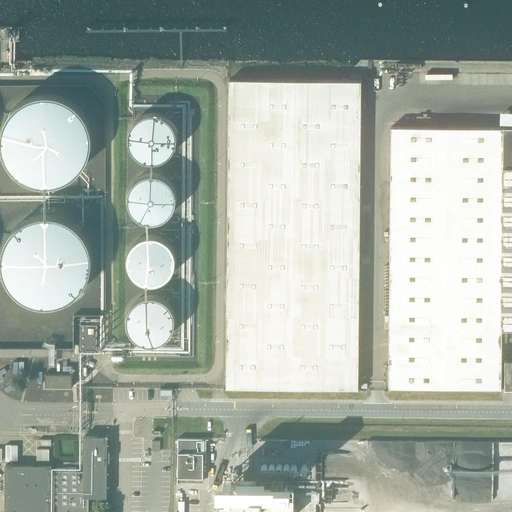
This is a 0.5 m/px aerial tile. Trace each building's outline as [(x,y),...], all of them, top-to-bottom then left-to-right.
[(360,178),(361,80),(229,79),(226,387),(227,387),(358,388),(359,339),(359,258),(360,178)] [(31,96),(25,99),(16,104),(8,113),(2,123),(0,131),(0,146),(2,155),(7,165),(13,172),(22,179),(35,184),(46,186),(57,184),(69,179),(77,173),(84,164),(88,156),(91,145),(91,134),(89,126),(86,119),(80,110),(72,102),(63,97),(54,95),(47,94),(38,94),(31,96)] [(175,128),(171,121),(165,116),(161,114),(155,113),(150,113),(143,115),(137,119),(134,121),(131,125),(129,133),(129,141),(130,144),(132,150),(137,156),(141,158),(146,160),(152,161),(160,160),(164,158),(167,156),(171,152),(173,149),(175,145),(177,139),(176,133),(175,128)] [(389,366),(386,366),(386,377),(386,387),(389,387),(501,388),(502,340),(511,340),(511,127),(503,127),(391,126),(389,366)] [(175,206),(176,199),(176,191),(174,186),(170,180),(163,176),(159,174),(153,173),(148,173),(143,175),(139,177),(135,180),(132,184),(129,190),(128,196),(128,201),(131,208),(134,212),(136,215),(140,218),(145,220),(149,221),(156,221),(161,219),(168,215),(172,210),(175,206)] [(32,217),(25,220),(17,225),(8,234),(3,244),(0,254),(0,257),(0,266),(2,276),(7,286),(13,294),(23,301),(35,306),(47,307),(57,305),(69,300),(77,294),(84,286),(89,277),(91,266),(91,255),(90,248),(87,240),(80,231),(72,224),(63,219),(55,216),(47,215),(39,216),(32,217)] [(176,257),(174,251),(170,244),(166,239),(159,236),(155,235),(149,235),(143,236),(138,239),(135,241),(131,247),(129,251),(128,255),(128,262),(129,267),(131,271),(133,274),(137,278),(144,282),(149,283),(157,283),(162,281),(166,278),(169,275),(173,270),(175,266),(176,260),(176,257)] [(175,322),(175,317),(173,310),(169,303),(165,300),(159,296),(154,295),(149,295),(145,296),(140,298),(136,300),(131,305),(128,310),(127,315),(127,322),(128,328),(130,331),(133,335),(136,339),(140,341),(145,343),(152,343),(159,342),(164,340),(169,335),(172,331),(174,327),(175,322)] [(97,348),(97,324),(80,323),(80,348),(97,348)] [(72,387),(72,374),(45,374),(45,387),(72,387)] [(106,496),(107,461),(110,461),(110,451),(107,451),(107,436),(84,436),(84,471),(51,470),(51,465),(5,465),(5,511),(88,511),(88,496),(106,496)] [(203,477),(203,461),(205,461),(205,462),(206,462),(206,439),(208,439),(208,438),(178,438),(177,484),(177,482),(201,482),(201,477),(203,477)] [(38,447),(38,457),(50,458),(50,448),(38,447)] [(236,507),(220,507),(219,511),(293,511),(294,488),(256,488),(256,480),(236,479),(236,507)]
